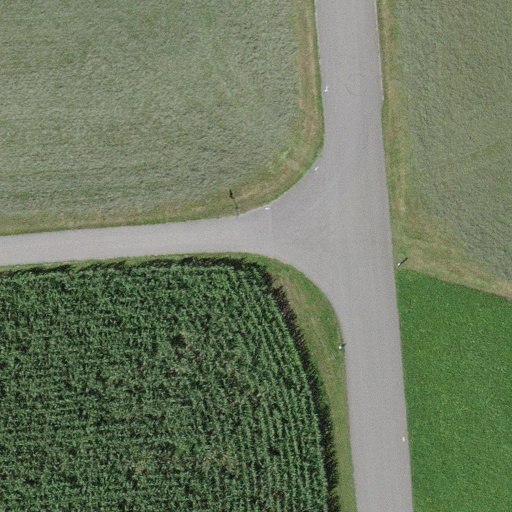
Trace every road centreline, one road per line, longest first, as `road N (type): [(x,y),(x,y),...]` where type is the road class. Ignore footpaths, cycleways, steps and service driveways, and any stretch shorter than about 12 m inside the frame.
road 1 (residential): [(347,0),(354,222),(388,511)]
road 2 (track): [(0,256),(354,222)]
